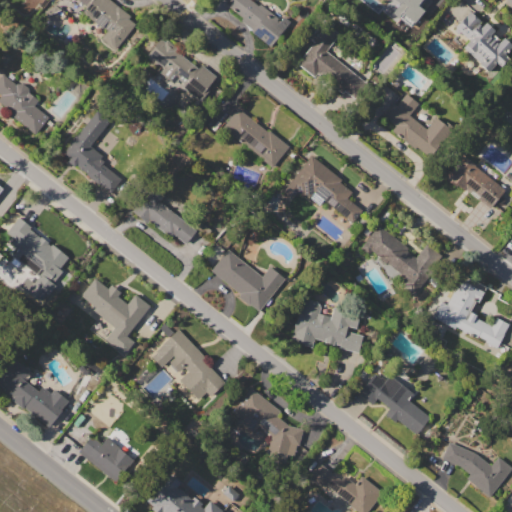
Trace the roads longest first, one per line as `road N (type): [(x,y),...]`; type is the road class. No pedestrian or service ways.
road 1 (residential): [(0,149),(453,511)]
road 2 (residential): [(511,278),(164,0)]
road 3 (residential): [(104,511),(0,428)]
